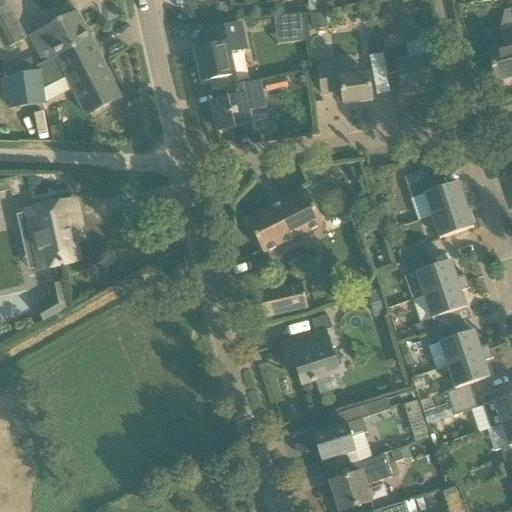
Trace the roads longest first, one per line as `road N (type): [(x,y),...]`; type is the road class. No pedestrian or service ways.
road 1 (residential): [(284,511),(247,424),(180,158)]
road 2 (residential): [(180,158),(467,130)]
road 3 (residential): [(0,154),(180,158)]
road 4 (residential): [(180,158),(146,0)]
road 5 (residential): [(511,261),(467,130)]
road 6 (residential): [(467,130),(444,0)]
